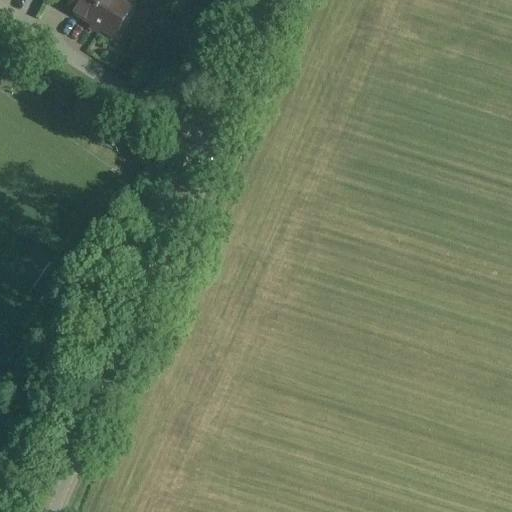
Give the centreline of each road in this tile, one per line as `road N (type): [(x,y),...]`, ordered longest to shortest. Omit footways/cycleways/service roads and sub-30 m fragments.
road 1 (unclassified): [(45,511),(216,123)]
road 2 (unclassified): [(216,123),(9,0)]
road 3 (unclassified): [(216,123),(275,0)]
